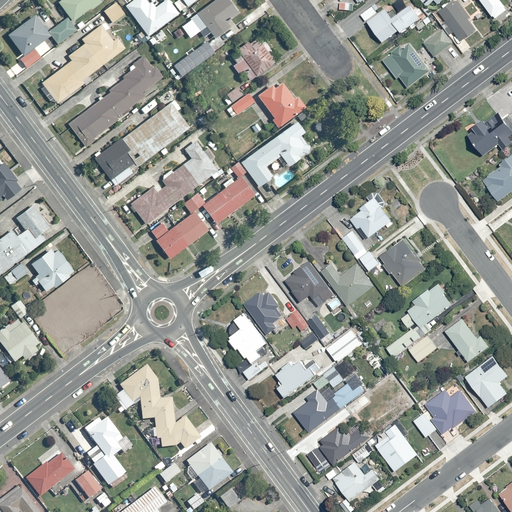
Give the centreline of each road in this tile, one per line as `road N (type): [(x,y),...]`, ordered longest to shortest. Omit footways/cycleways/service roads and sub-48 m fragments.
road 1 (secondary): [(180,300),(511,49)]
road 2 (secondary): [(0,96),(148,294)]
road 3 (secondary): [(176,330),(309,511)]
road 4 (secondary): [(0,435),(144,327)]
road 5 (residential): [(511,426),(399,511)]
road 6 (residential): [(511,296),(438,201)]
